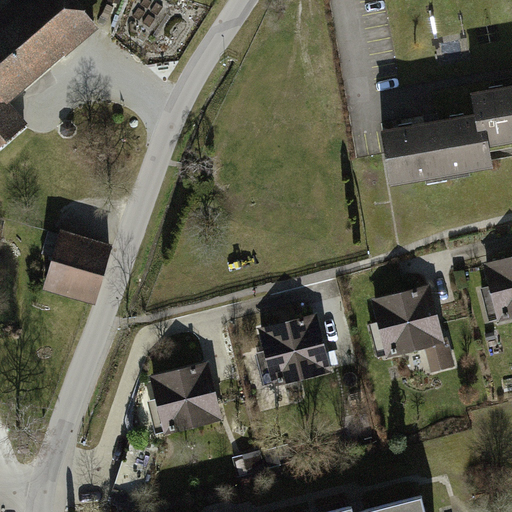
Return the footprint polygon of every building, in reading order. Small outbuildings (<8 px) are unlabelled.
[(103,30),(77,0),(0,0),(0,155),(36,125),(17,104),(103,30)] [(483,104),(489,139),(511,134),(511,78),(479,84),(483,104)] [(483,104),(383,122),(393,178),(492,160),(489,139),(483,104)] [(291,124),(226,134),(234,187),(299,177),(291,124)] [(111,245),(60,230),(42,288),(93,304),(111,245)] [(511,259),(488,266),(503,323),(511,320),(511,259)] [(434,285),(376,301),(392,360),(450,344),(434,285)] [(321,318),(266,331),(281,391),(336,377),(321,318)] [(213,365),(156,380),(171,437),(228,422),(213,365)] [(371,511),(370,511),(442,511),(440,503),(407,511),(371,511)]
